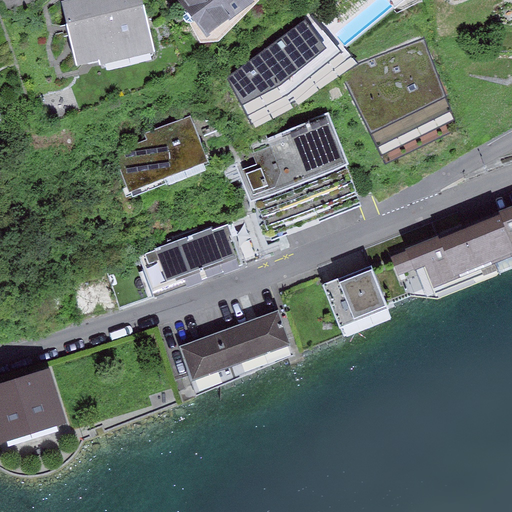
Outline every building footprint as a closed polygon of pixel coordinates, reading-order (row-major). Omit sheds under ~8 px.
[(141,0),(78,0),(60,4),(77,72),(154,58),(141,0)] [(182,0),(181,2),(205,35),(252,0),(182,0)] [(311,16),(227,80),(250,123),(292,107),(346,65),(311,16)] [(361,69),(341,78),(382,161),(455,126),(425,34),(359,63),(361,69)] [(265,136),(229,150),(253,210),(258,208),(270,239),(358,205),(347,176),(349,173),(327,116),(267,140),(265,136)] [(147,144),(113,157),(129,201),(210,171),(190,119),(145,136),(147,144)] [(511,212),(430,246),(445,282),(511,254),(511,212)] [(229,225),(139,257),(154,298),(199,282),(201,288),(246,272),(229,225)] [(325,287),(344,336),(389,318),(385,306),(371,270),(325,287)] [(181,349),(193,383),(290,349),(278,315),(181,349)] [(47,380),(0,394),(0,440),(1,445),(62,427),(47,380)]
